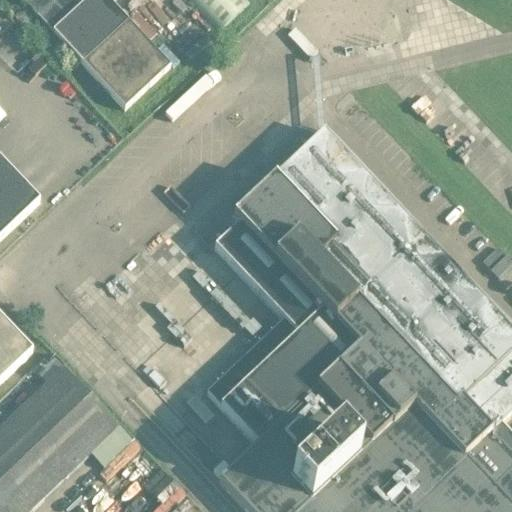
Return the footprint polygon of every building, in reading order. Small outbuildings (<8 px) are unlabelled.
[(171,68),(106,0),(17,0),(124,112),(171,68)] [(243,0),(187,0),(218,34),(249,5),(243,0)] [(297,338),(219,411),(255,448),(217,484),(243,511),(511,511),(511,442),(499,428),(511,416),(511,335),(322,135),(231,221),(238,228),(214,251),(282,323),(297,338)] [(0,162),(0,382),(32,353),(0,319),(0,239),(39,203),(0,162)] [(482,264),(507,290),(511,284),(511,265),(497,249),(482,264)] [(31,511),(118,429),(62,371),(0,429),(0,511),(31,511)] [(153,501),(160,510),(157,511),(178,511),(187,505),(173,486),(153,501)]
